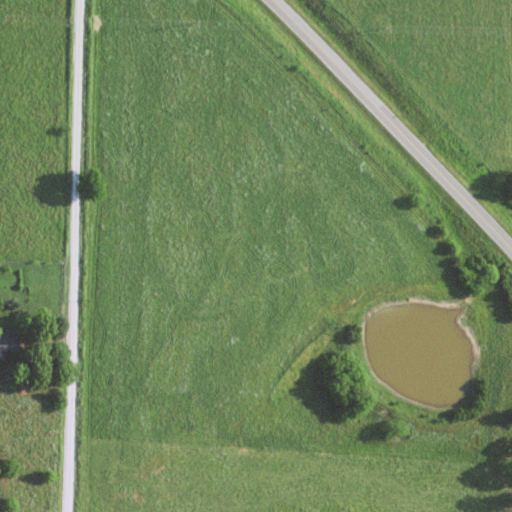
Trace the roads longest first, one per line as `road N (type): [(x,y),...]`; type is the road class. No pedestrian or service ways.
road 1 (residential): [(83,0),(71,511)]
road 2 (secondary): [(511,251),(272,0)]
